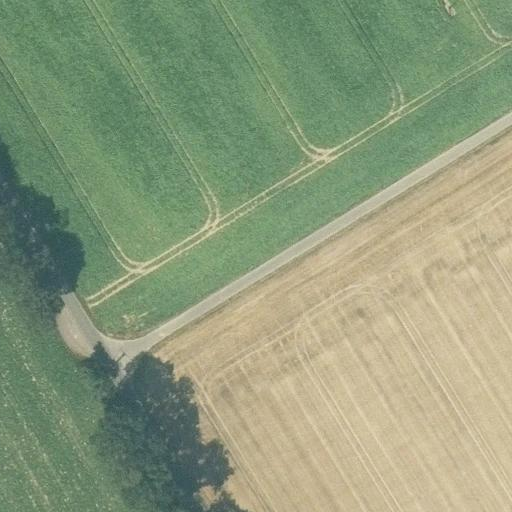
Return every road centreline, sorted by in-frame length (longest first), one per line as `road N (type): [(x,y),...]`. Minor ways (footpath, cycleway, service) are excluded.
road 1 (track): [(511,125),(119,363)]
road 2 (track): [(0,170),(119,363)]
road 3 (track): [(119,363),(208,511)]
